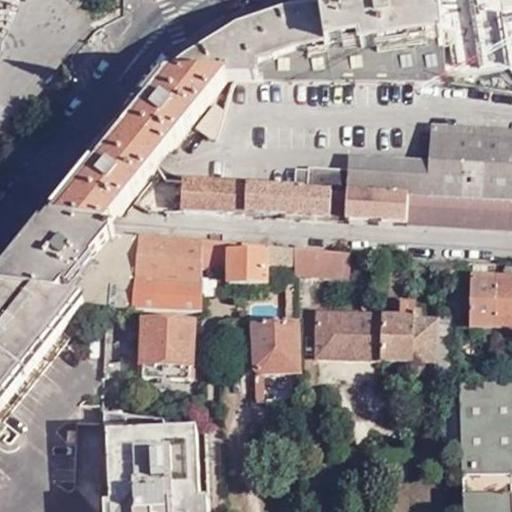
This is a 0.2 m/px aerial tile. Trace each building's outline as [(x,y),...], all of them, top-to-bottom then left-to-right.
[(189,67),(167,84),(177,83),(228,83),(232,83),(292,83),(447,84),(439,0),(407,0),(298,15),(239,34),(189,67)] [(511,0),(447,0),(452,57),(511,48),(511,0)] [(167,84),(53,226),(107,234),(228,83),(177,83),(167,84)] [(216,105),(198,128),(216,142),(227,114),(216,105)] [(337,224),(511,234),(511,132),(434,128),(432,164),(430,200),(347,195),(348,175),(297,172),(295,192),(248,189),(248,187),(183,183),(182,213),(337,221),(337,224)] [(347,195),(430,200),(432,164),(349,159),(348,175),(347,195)] [(53,226),(0,292),(0,294),(64,303),(117,235),(110,234),(107,234),(53,226)] [(64,303),(77,305),(119,249),(139,251),(139,237),(117,235),(64,303)] [(77,305),(86,306),(138,313),(198,316),(203,315),(202,271),(201,243),(139,237),(139,251),(119,249),(77,305)] [(294,252),(201,243),(202,271),(218,271),(218,266),(218,259),(224,259),(224,267),(228,267),(228,284),(267,286),(267,265),(294,267),(294,252)] [(346,256),(294,252),(294,267),(294,277),(344,282),(346,256)] [(432,277),(455,278),(455,264),(433,263),(432,277)] [(511,280),(499,280),(499,267),(489,267),(488,280),(472,280),(471,330),(511,330),(511,280)] [(296,306),(295,282),(290,283),(287,289),(287,307),(296,306)] [(0,299),(81,312),(86,306),(77,305),(64,303),(0,294),(0,299)] [(445,320),(458,320),(457,294),(441,294),(440,310),(445,310),(445,320)] [(361,311),(373,311),(373,296),(361,295),(361,311)] [(0,375),(28,379),(42,360),(81,312),(0,299),(0,375)] [(396,318),(408,318),(408,305),(396,304),(396,318)] [(316,359),(438,363),(439,320),(423,319),(423,305),(408,305),(408,318),(396,318),(318,315),(316,359)] [(296,306),(287,307),(288,323),(297,322),(296,306)] [(437,387),(462,388),(460,363),(458,320),(445,320),(439,320),(438,363),(437,387)] [(297,322),(288,323),(256,326),(256,372),(263,380),(299,375),(297,322)] [(196,326),(146,325),(145,368),(146,368),(146,381),(190,382),(190,368),(194,368),(196,326)] [(244,327),(219,330),(219,343),(246,339),(244,327)] [(0,375),(0,413),(28,379),(0,375)] [(511,511),(511,382),(463,384),(464,511),(511,511)] [(444,437),(463,436),(462,404),(443,404),(444,437)] [(209,511),(209,509),(202,509),(199,436),(110,440),(111,510),(106,510),(106,511),(209,511)]
